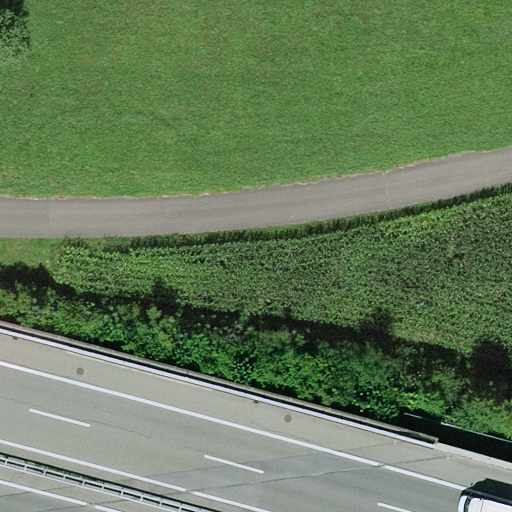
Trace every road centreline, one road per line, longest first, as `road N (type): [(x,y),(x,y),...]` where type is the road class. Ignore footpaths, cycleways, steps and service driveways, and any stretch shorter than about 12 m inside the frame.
road 1 (track): [(0,217),(155,217),(322,200),(511,163)]
road 2 (motorway): [(421,511),(0,398)]
